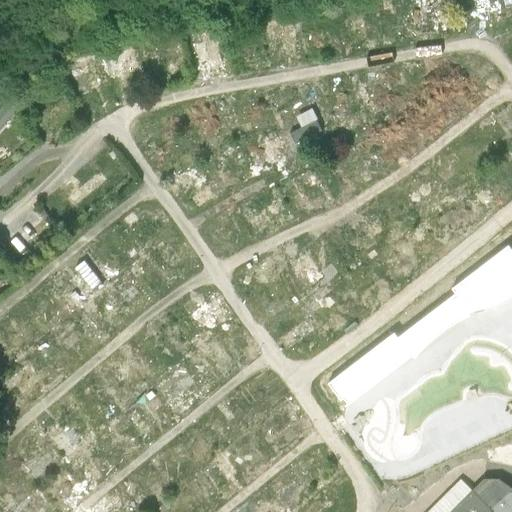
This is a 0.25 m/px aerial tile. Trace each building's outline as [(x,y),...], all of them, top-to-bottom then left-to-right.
[(419,0),(421,24),(444,23),(443,0),(419,0)] [(344,10),(346,41),(369,40),(367,9),(344,10)] [(295,23),(270,26),(273,57),(298,54),(295,23)] [(199,42),(201,63),(212,61),(213,69),(226,68),(222,28),(207,30),(208,41),(199,42)] [(182,38),(146,45),(148,55),(162,52),(165,66),(187,61),(182,38)] [(109,53),(117,76),(143,67),(136,44),(109,53)] [(95,55),(70,64),(81,95),(107,86),(95,55)] [(445,59),(424,73),(440,97),(461,83),(445,59)] [(363,86),(378,114),(401,102),(386,75),(363,86)] [(65,87),(38,103),(50,123),(76,107),(65,87)] [(511,102),(498,114),(511,131),(511,102)] [(0,133),(15,114),(3,105),(0,108),(0,133)] [(305,126),(293,131),(298,142),(327,130),(316,106),(300,113),(305,126)] [(369,110),(342,120),(350,142),(377,132),(369,110)] [(243,119),(211,126),(214,140),(246,134),(243,119)] [(279,128),(256,139),(269,167),(292,156),(279,128)] [(447,157),(463,178),(484,163),(468,141),(447,157)] [(358,188),(378,179),(365,151),(345,160),(358,188)] [(79,208),(112,178),(93,157),(60,186),(79,208)] [(322,169),(301,178),(313,208),(334,200),(322,169)] [(193,172),(173,187),(193,212),(212,197),(193,172)] [(500,207),(478,181),(459,196),(481,222),(500,207)] [(385,198),(403,221),(422,206),(404,183),(385,198)] [(274,188),(247,203),(258,224),(286,209),(274,188)] [(131,225),(146,244),(167,227),(151,208),(131,225)] [(27,247),(41,230),(23,215),(9,233),(27,247)] [(494,244),(511,262),(511,228),(494,244)] [(304,233),(280,248),(289,262),(313,246),(304,233)] [(356,237),(344,246),(354,258),(365,248),(356,237)] [(176,265),(186,259),(173,239),(152,252),(169,279),(181,272),(176,265)] [(370,268),(379,279),(411,253),(402,242),(370,268)] [(311,250),(294,263),(313,289),(330,276),(311,250)] [(73,271),(89,295),(110,282),(93,258),(73,271)] [(263,265),(233,286),(258,320),(288,299),(263,265)] [(464,309),(481,295),(460,270),(443,284),(464,309)] [(0,289),(10,282),(2,271),(0,273),(0,289)] [(113,314),(122,325),(153,297),(136,280),(115,299),(121,306),(113,314)] [(337,287),(349,318),(363,313),(358,299),(362,298),(356,281),(337,287)] [(220,293),(196,313),(212,332),(236,312),(220,293)] [(426,338),(443,325),(427,303),(409,316),(426,338)] [(309,305),(277,319),(287,341),(319,327),(309,305)] [(80,309),(53,334),(62,344),(70,337),(76,343),(95,326),(80,309)] [(221,378),(240,364),(218,337),(200,351),(221,378)] [(3,338),(0,338),(0,364),(13,358),(3,338)] [(372,350),(350,364),(371,395),(337,418),(344,429),(422,376),(413,361),(390,377),(372,350)] [(6,377),(14,389),(21,385),(26,392),(52,377),(40,357),(6,377)] [(117,388),(129,380),(112,357),(100,366),(117,388)] [(176,396),(201,379),(188,360),(163,378),(176,396)] [(219,403),(240,431),(258,417),(237,390),(219,403)] [(76,395),(58,405),(73,436),(92,427),(76,395)] [(149,397),(131,412),(149,434),(167,420),(149,397)] [(267,416),(284,435),(305,416),(289,398),(267,416)] [(18,442),(33,462),(50,449),(36,429),(18,442)] [(248,456),(263,444),(251,429),(236,441),(248,456)] [(89,484),(106,474),(90,448),(73,459),(89,484)] [(241,486),(232,474),(240,468),(228,451),(209,465),(230,494),(241,486)] [(274,482),(289,499),(318,475),(303,457),(274,482)] [(511,511),(511,490),(499,478),(490,470),(470,490),(460,479),(427,511),(511,511)] [(302,511),(317,511),(343,491),(334,481),(300,509),(302,511)] [(11,510),(12,511),(29,511),(51,496),(44,486),(11,510)] [(265,511),(255,497),(233,511),(265,511)]
